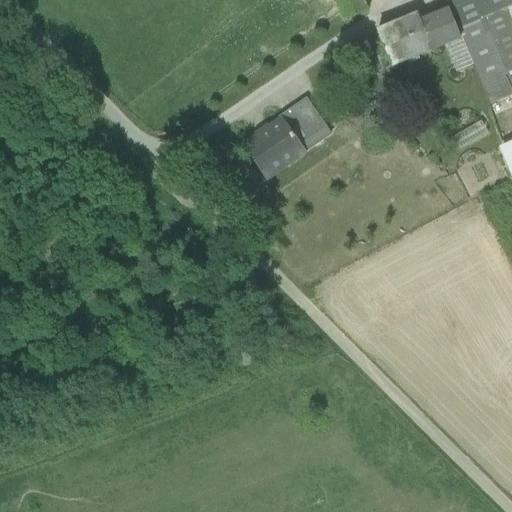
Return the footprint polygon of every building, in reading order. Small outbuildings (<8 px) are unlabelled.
[(363,0),(334,0),(343,21),(368,11),(363,0)] [(511,0),(444,0),(450,12),(458,31),(506,11),(511,8),(511,0)] [(511,24),(506,11),(459,30),(463,39),(475,70),(491,106),(511,97),(511,24)] [(421,24),(432,50),(444,46),(461,40),(457,31),(458,31),(450,12),(421,24)] [(432,50),(421,24),(418,16),(377,33),(391,67),(432,50)] [(457,77),(475,70),(463,39),(461,40),(444,46),(457,77)] [(306,99),(278,119),(281,122),(282,122),(293,138),(304,131),(308,137),(324,126),(306,99)] [(304,154),(293,138),(282,122),(281,122),(244,148),(266,180),(304,154)] [(455,140),(461,153),(496,138),(491,125),(455,140)] [(293,138),(304,154),(330,136),(326,129),(326,128),(324,126),(308,137),(304,131),(293,138)] [(511,147),(502,152),(511,173),(511,147)]
